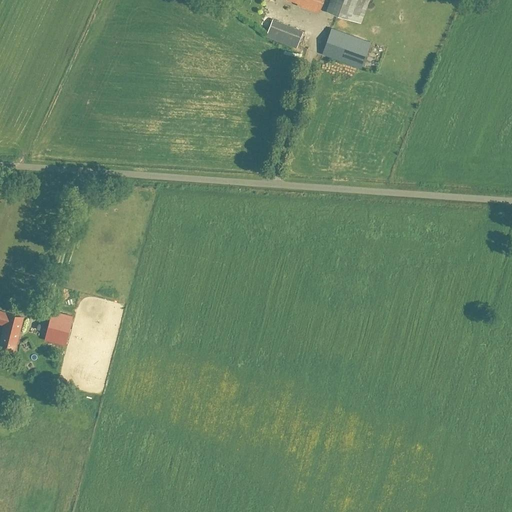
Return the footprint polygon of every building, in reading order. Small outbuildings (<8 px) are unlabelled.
[(318,14),(323,0),(286,0),(297,4),(296,6),(318,14)] [(336,0),(332,14),(360,24),(369,0),(336,0)] [(296,50),(303,32),(272,20),(265,37),(296,50)] [(331,30),(323,53),(322,55),(360,69),(369,44),(331,30)] [(16,344),(22,318),(0,312),(0,324),(4,326),(0,339),(0,349),(12,353),(14,344),(16,344)] [(52,312),(45,341),(65,346),(72,318),(52,312)]
